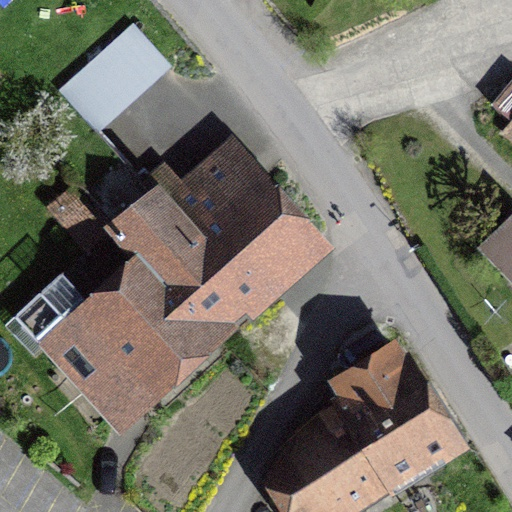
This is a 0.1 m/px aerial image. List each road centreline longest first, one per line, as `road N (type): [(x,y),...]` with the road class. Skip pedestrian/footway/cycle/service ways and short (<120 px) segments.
road 1 (residential): [(200,0),(288,99),(381,266)]
road 2 (residential): [(381,266),(277,396),(222,511)]
road 3 (residential): [(381,266),(511,474)]
road 4 (track): [(288,99),(367,80),(511,27)]
